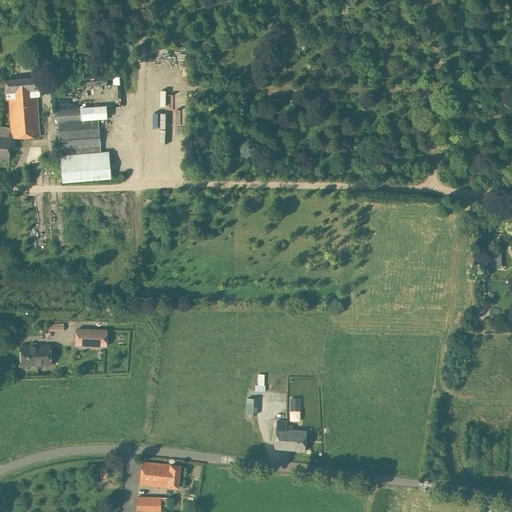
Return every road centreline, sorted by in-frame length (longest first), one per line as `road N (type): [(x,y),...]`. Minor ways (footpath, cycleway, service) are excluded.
road 1 (tertiary): [(511,497),(145,451),(62,452),(0,472)]
road 2 (unknown): [(427,188),(0,192)]
